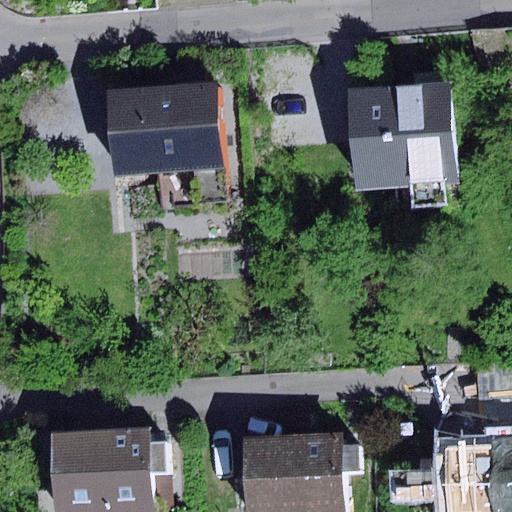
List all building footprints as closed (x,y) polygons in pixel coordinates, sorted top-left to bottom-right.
[(459,185),(452,84),(347,92),(355,192),(395,188),(397,212),(449,208),(447,186),(459,185)] [(222,168),(215,85),(108,93),(114,176),(222,168)] [(511,363),(477,365),(478,400),(511,398),(511,363)] [(147,441),(146,429),(52,434),(55,511),(153,511),(152,475),(164,474),(163,440),(147,441)] [(511,511),(511,429),(489,430),(491,511),(511,511)] [(434,511),(491,511),(489,430),(433,431),(434,511)] [(345,445),(344,431),(243,438),(248,511),(349,511),(347,472),(361,471),(359,444),(345,445)]
